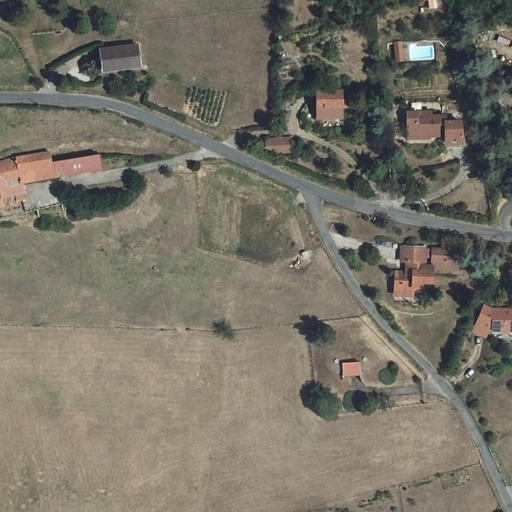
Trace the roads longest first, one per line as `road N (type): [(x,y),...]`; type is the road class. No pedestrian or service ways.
road 1 (unclassified): [(314,192),(351,282),(456,399),(511,500)]
road 2 (tertiary): [(0,99),(118,107),(314,192)]
road 3 (tertiary): [(314,192),(511,237)]
